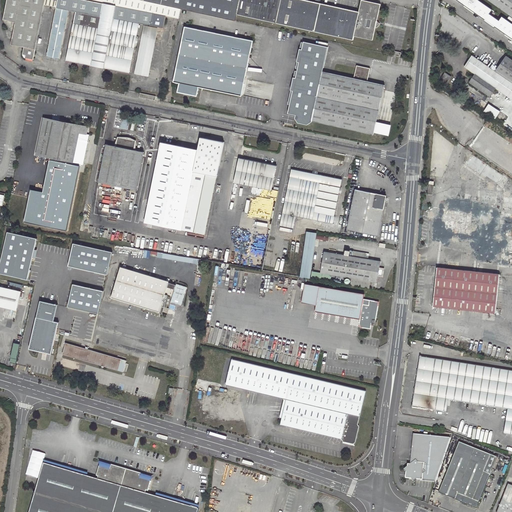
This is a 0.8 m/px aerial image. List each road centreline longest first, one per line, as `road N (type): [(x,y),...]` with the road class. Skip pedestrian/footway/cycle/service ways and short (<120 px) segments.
road 1 (unclassified): [(0,66),(22,80),(414,160)]
road 2 (tertiary): [(380,496),(25,387)]
road 3 (tertiary): [(414,160),(380,496)]
road 4 (unknown): [(181,14),(289,36),(272,131)]
road 5 (tertiary): [(429,0),(414,160)]
road 6 (unclassified): [(25,387),(8,511)]
road 7 (unknown): [(77,91),(69,104),(36,115),(29,174),(39,184)]
